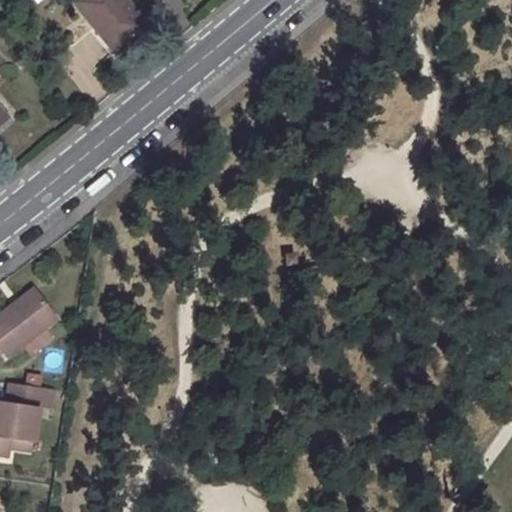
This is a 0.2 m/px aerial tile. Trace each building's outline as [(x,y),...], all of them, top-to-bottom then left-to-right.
[(122,0),(78,0),(73,4),(94,29),(98,26),(118,51),(146,29),(122,0)] [(0,127),(9,119),(0,108),(0,127)] [(35,291),(0,317),(0,353),(1,352),(6,358),(55,320),(35,291)] [(0,458),(5,459),(6,448),(7,439),(33,443),(39,408),(42,388),(9,383),(5,404),(0,403),(0,458)] [(42,388),(39,408),(51,410),(54,390),(42,388)] [(7,439),(6,448),(32,452),(33,443),(7,439)]
